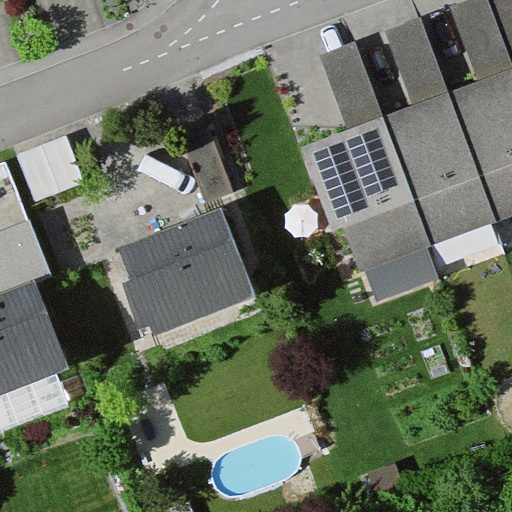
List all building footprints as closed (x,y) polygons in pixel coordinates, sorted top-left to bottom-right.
[(405,96),(448,81),(425,14),(382,28),(405,96)] [(511,81),(311,154),(359,285),(511,229),(511,81)] [(70,134),(22,148),(34,192),(82,179),(70,134)] [(0,224),(26,216),(7,159),(0,161),(0,224)] [(225,223),(126,260),(158,345),(257,308),(225,223)] [(27,230),(0,242),(0,291),(25,280),(32,295),(52,286),(27,230)] [(32,298),(0,310),(0,408),(66,384),(32,298)]
